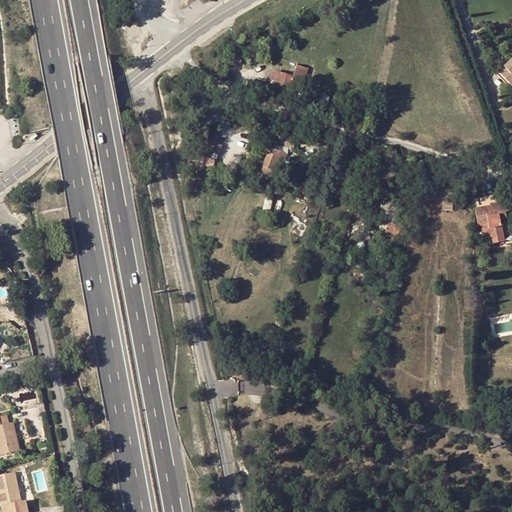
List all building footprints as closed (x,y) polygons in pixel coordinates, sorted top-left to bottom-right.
[(511,59),(500,72),(510,83),(511,80),(511,59)] [(303,89),(309,68),(297,65),(294,77),(277,73),(277,77),(275,77),(274,81),(275,81),(271,97),(287,101),(291,86),(303,89)] [(248,81),(246,90),(259,93),(262,84),(248,81)] [(37,133),(30,138),(33,141),(40,135),(37,133)] [(274,135),(272,144),(293,149),(295,140),(274,135)] [(218,154),(221,145),(202,137),(199,146),(197,155),(191,154),(189,163),(213,169),(215,160),(204,157),(207,149),(212,151),(218,154)] [(271,148),(260,172),(278,179),(282,167),(276,164),(278,156),(286,159),(288,155),(271,148)] [(276,164),(282,167),(286,159),(278,156),(276,164)] [(387,177),(398,178),(400,168),(379,165),(378,169),(376,185),(385,186),(386,182),(387,177)] [(376,185),(378,169),(369,168),(366,187),(375,189),(376,185)] [(444,201),(443,208),(453,209),(454,201),(444,201)] [(502,212),(508,211),(507,202),(475,209),(478,226),(488,224),(493,242),(504,240),(500,220),(499,215),(502,214),(502,212)] [(499,215),(500,220),(510,218),(508,211),(502,212),(502,214),(499,215)] [(397,238),(398,234),(400,228),(387,225),(385,235),(397,238)] [(8,423),(7,415),(0,416),(0,423),(0,425),(8,423)] [(0,454),(20,450),(13,422),(8,423),(0,425),(0,423),(0,454)] [(2,506),(3,511),(27,511),(25,500),(21,501),(14,472),(0,475),(0,506),(2,506)]
